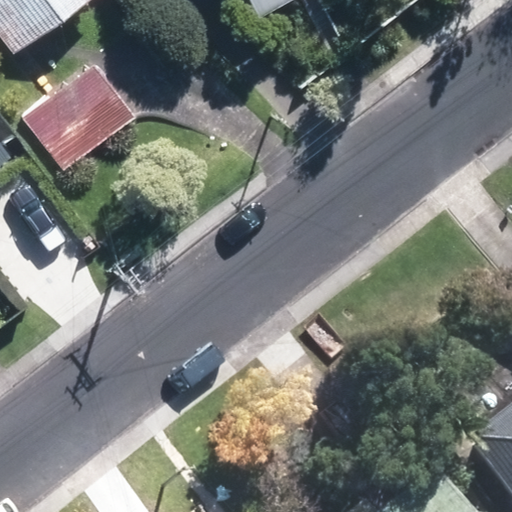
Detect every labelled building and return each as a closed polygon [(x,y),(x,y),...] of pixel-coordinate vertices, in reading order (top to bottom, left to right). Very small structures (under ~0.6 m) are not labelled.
[(87,0),(0,0),(0,39),(14,57),(87,0)] [(250,0),(262,21),(300,0),(250,0)] [(97,63),(29,114),(71,170),(139,120),(97,63)] [(0,171),(14,162),(0,143),(0,171)] [(511,511),(511,404),(457,447),(508,511),(511,511)] [(429,511),(406,484),(372,511),(429,511)]
